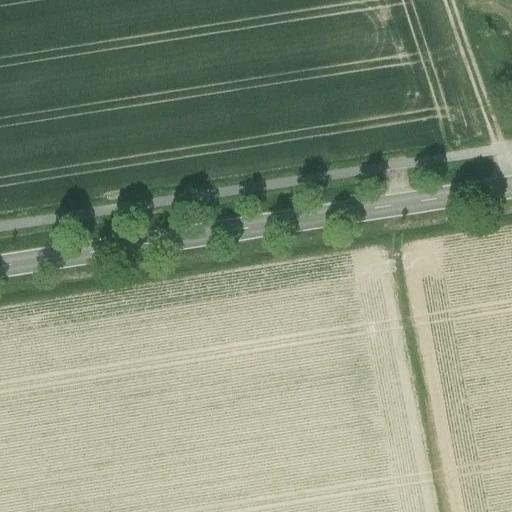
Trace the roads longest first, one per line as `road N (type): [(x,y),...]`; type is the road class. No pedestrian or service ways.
road 1 (tertiary): [(0,269),(511,190)]
road 2 (track): [(510,190),(449,0)]
